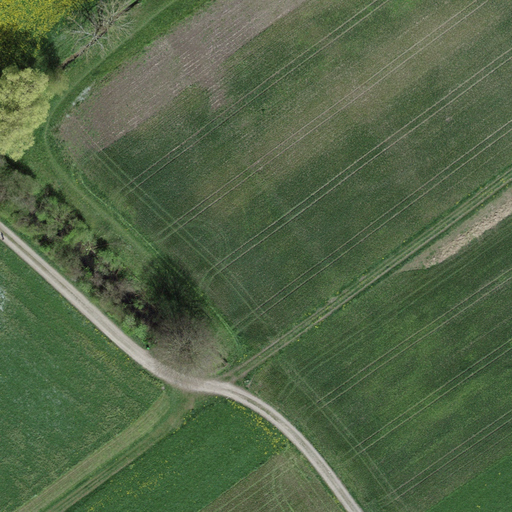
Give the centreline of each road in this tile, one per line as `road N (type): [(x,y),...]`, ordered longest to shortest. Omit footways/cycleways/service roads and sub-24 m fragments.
road 1 (track): [(0,232),(150,364),(240,394),(289,427),(356,511)]
road 2 (track): [(222,390),(511,176)]
